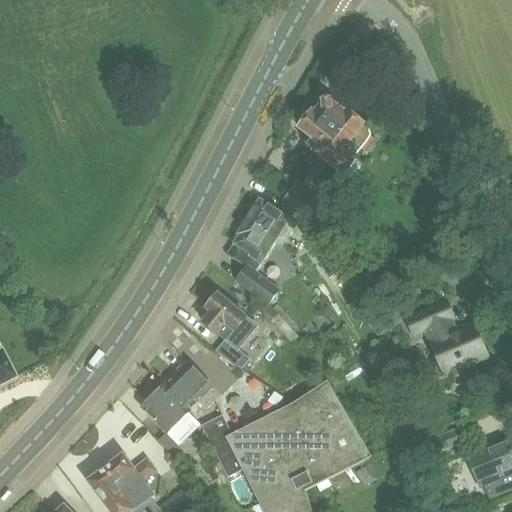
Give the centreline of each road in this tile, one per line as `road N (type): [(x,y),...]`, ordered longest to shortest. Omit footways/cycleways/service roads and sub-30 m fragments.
road 1 (primary): [(0,474),(139,308),(308,0)]
road 2 (residential): [(511,286),(413,53),(386,20),(355,0)]
